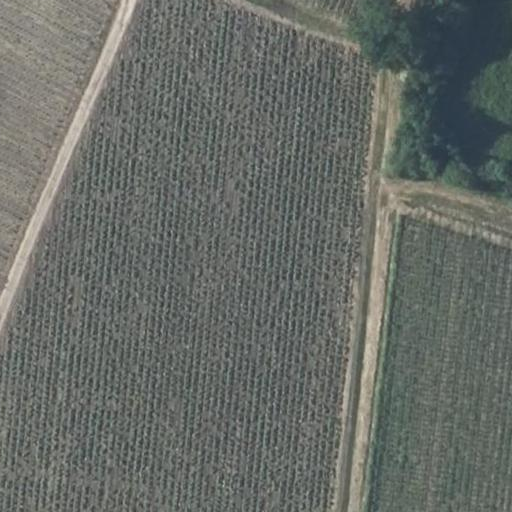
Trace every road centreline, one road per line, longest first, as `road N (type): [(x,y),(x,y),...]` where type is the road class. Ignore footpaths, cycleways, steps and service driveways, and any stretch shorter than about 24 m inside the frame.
road 1 (track): [(339,511),(368,245),(376,49)]
road 2 (track): [(125,0),(0,300)]
road 3 (track): [(239,0),(376,49),(395,0)]
